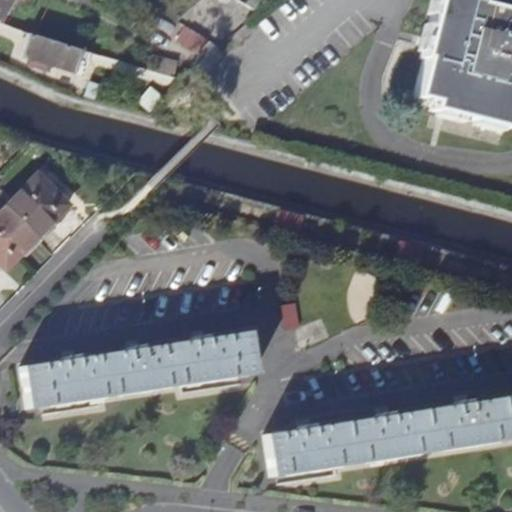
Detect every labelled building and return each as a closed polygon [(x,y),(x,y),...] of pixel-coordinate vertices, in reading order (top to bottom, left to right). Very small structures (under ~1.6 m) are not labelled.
[(0,0),(0,20),(4,23),(13,0),(0,0)] [(259,14),(267,6),(256,0),(248,0),(245,5),(259,14)] [(476,0),(434,0),(420,60),(423,61),(413,99),(431,104),(429,113),(503,130),(505,123),(511,124),(511,13),(511,14),(476,5),(476,0)] [(207,41),(186,28),(178,42),(199,55),(207,41)] [(83,51),(29,34),(21,57),(32,60),(29,70),(43,74),(46,64),(74,73),(76,66),(85,69),(90,53),(83,51)] [(143,69),(173,78),(177,62),(147,54),(143,69)] [(3,206),(39,241),(54,226),(50,222),(68,205),(35,173),(3,206)] [(39,241),(3,206),(0,208),(0,266),(3,270),(21,252),(25,256),(39,241)] [(19,414),(249,375),(240,331),(13,368),(19,414)] [(271,478),(511,440),(511,395),(264,435),(271,478)]
